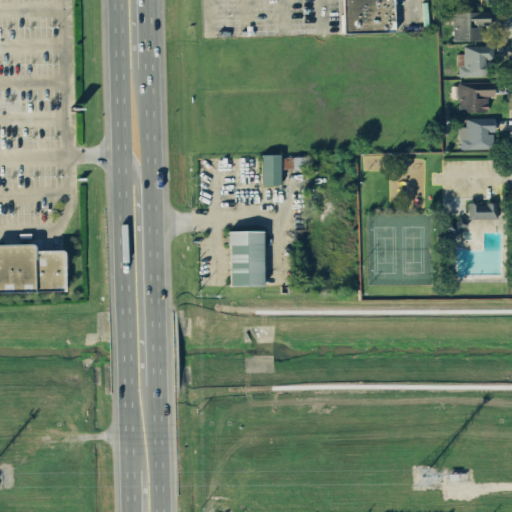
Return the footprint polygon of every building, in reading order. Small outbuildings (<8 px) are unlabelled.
[(340,0),(341,32),(393,31),(392,0),(340,0)] [(453,41),(483,40),(482,26),(488,26),(487,11),(453,12),(453,41)] [(491,45),(463,45),(463,53),(457,53),(457,76),(486,75),(485,59),(491,59),(491,45)] [(457,82),(458,112),(487,111),(486,95),(493,95),(493,81),(457,82)] [(459,147),(486,146),(485,131),(494,131),(494,117),(465,118),(465,126),(459,126),(459,147)] [(260,155),(261,184),(279,184),(279,169),(305,169),(305,154),(260,155)] [(496,218),(496,202),(468,202),(468,218),(496,218)] [(467,224),(459,216),(442,232),(451,240),(467,224)] [(261,230),(228,230),(228,285),(261,285),(261,230)] [(0,291),(63,291),(62,250),(33,251),(33,244),(0,244),(0,291)]
